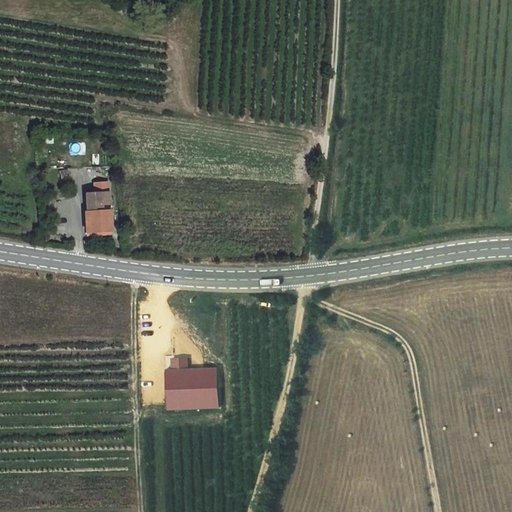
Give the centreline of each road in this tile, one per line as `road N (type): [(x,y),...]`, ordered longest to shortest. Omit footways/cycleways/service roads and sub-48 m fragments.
road 1 (tertiary): [(511,251),(304,280),(185,277),(0,252)]
road 2 (track): [(301,295),(405,343),(439,511)]
road 3 (track): [(336,0),(304,280)]
road 4 (track): [(251,511),(284,405),(304,280)]
